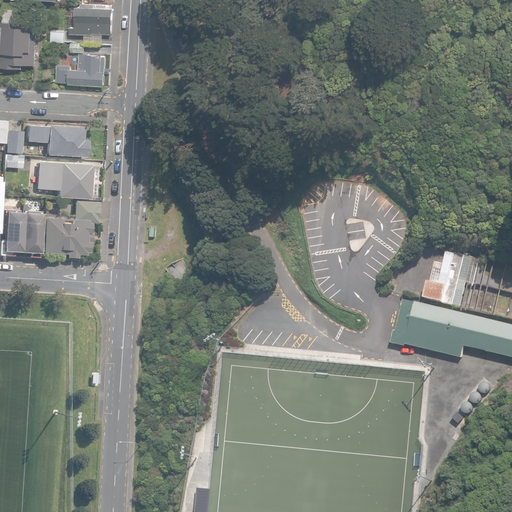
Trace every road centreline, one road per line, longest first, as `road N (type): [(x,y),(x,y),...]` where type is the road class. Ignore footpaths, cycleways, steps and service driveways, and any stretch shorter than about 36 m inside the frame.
road 1 (tertiary): [(113,511),(126,282)]
road 2 (tertiary): [(126,282),(135,101)]
road 3 (residential): [(135,101),(0,98)]
road 4 (unclassified): [(0,276),(126,282)]
